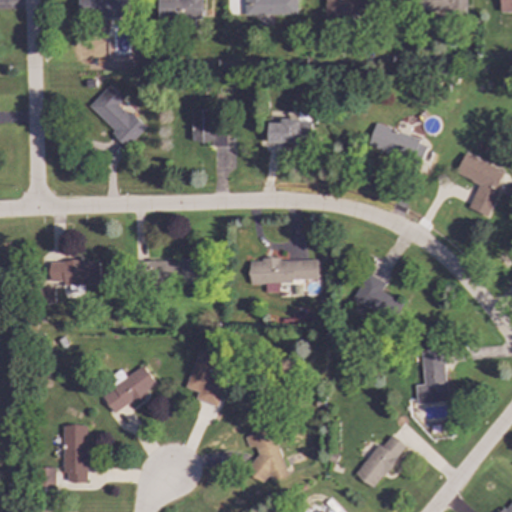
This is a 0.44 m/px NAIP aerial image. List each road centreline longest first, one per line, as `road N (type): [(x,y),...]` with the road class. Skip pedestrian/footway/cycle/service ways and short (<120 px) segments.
road 1 (residential): [(0,211),(285,203),(354,212),(430,250),(511,342)]
road 2 (residential): [(29,0),(35,210)]
road 3 (residential): [(511,410),(431,511)]
